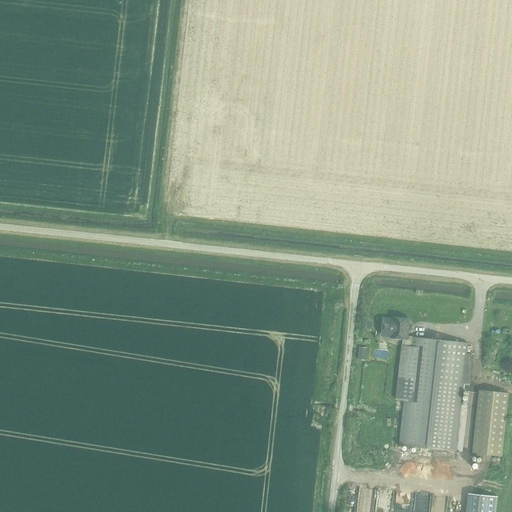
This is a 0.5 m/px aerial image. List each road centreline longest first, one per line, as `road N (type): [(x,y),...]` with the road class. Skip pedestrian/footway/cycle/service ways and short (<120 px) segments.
road 1 (unclassified): [(356,265),(0,226)]
road 2 (unclassified): [(330,511),(356,265)]
road 3 (unclassified): [(511,281),(356,265)]
